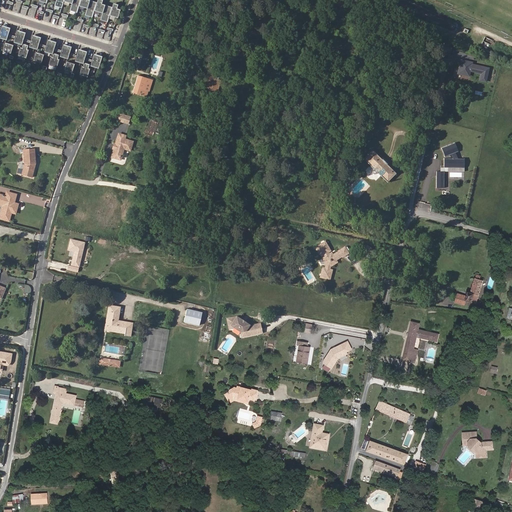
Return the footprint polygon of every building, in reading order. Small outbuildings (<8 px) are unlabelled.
[(65,0),(57,0),(55,7),(62,9),(64,2),(65,0)] [(81,0),(73,0),(72,5),(70,11),(77,14),(79,7),(81,0)] [(87,10),(90,2),(86,0),(84,0),(81,0),(79,7),(87,10)] [(94,12),(97,4),(90,2),(87,10),(85,16),(92,18),(94,12)] [(94,12),(102,15),(104,6),(101,5),(97,4),(94,12)] [(102,15),(100,21),(107,23),(109,17),(111,9),(104,6),(102,15)] [(116,10),(111,9),(109,17),(117,19),(119,11),(116,10)] [(10,31),(2,29),(0,34),(0,37),(7,40),(10,31)] [(25,36),(17,34),(14,42),(22,45),(25,36)] [(32,39),(29,47),(37,50),(40,41),(32,39)] [(6,42),(3,50),(11,53),(14,44),(6,42)] [(47,43),(44,52),(52,54),(55,46),(47,43)] [(21,47),(18,55),(26,58),(29,49),(27,49),(23,47),(21,47)] [(62,48),(59,57),(67,59),(70,51),(62,48)] [(36,52),(33,60),(41,63),(44,54),(36,52)] [(77,53),(74,62),(82,64),(85,56),(77,53)] [(219,59),(234,64),(235,60),(220,55),(219,59)] [(51,56),(48,65),(56,67),(59,59),(57,59),(53,57),(51,56)] [(97,69),(100,61),(92,58),(89,66),(97,69)] [(235,60),(234,64),(253,70),(254,66),(235,60)] [(486,83),(489,66),(459,60),(456,74),(469,77),(470,72),(480,74),(478,81),(486,83)] [(66,61),(63,70),(71,72),(74,64),(66,61)] [(78,74),(86,77),(89,69),(87,68),(83,67),(81,66),(78,74)] [(205,90),(211,91),(214,77),(207,75),(207,73),(203,72),(202,79),(205,80),(205,81),(207,82),(205,90)] [(146,95),(147,92),(143,91),(146,79),(137,77),(132,94),(145,98),(146,95)] [(214,77),(211,91),(217,93),(221,81),(217,80),(217,78),(214,77)] [(124,115),(117,113),(115,120),(122,122),(124,115)] [(154,134),(157,121),(150,119),(147,132),(154,134)] [(60,139),(72,142),(76,129),(75,129),(75,126),(62,122),(62,125),(64,125),(60,139)] [(116,137),(112,154),(120,156),(122,149),(128,150),(131,141),(123,139),(116,137)] [(444,156),(458,151),(454,142),(441,148),(444,156)] [(31,149),(19,150),(20,165),(18,174),(28,177),(32,164),(31,149)] [(387,184),(387,183),(395,175),(390,170),(373,152),(364,161),(387,184)] [(440,167),(440,171),(464,172),(464,159),(443,158),(443,167),(440,167)] [(10,213),(13,204),(15,195),(7,193),(6,197),(0,195),(0,203),(3,205),(0,216),(0,218),(6,220),(7,218),(8,219),(10,213)] [(336,259),(343,255),(340,251),(333,255),(330,253),(329,251),(331,250),(327,241),(317,246),(321,254),(324,255),(325,257),(323,259),(326,263),(325,269),(322,268),(320,277),(330,279),(331,270),(329,270),(330,265),(337,261),(336,259)] [(348,253),(345,248),(345,247),(340,250),(340,251),(343,255),(343,256),(348,253)] [(480,279),(476,278),(475,278),(470,293),(468,292),(467,297),(458,294),(455,302),(465,305),(467,300),(472,301),(472,300),(477,301),(484,280),(480,279)] [(109,305),(106,325),(126,329),(125,334),(125,336),(131,337),(133,323),(118,321),(120,307),(109,305)] [(200,325),(203,312),(187,309),(185,321),(200,325)] [(240,320),(235,317),(226,319),(228,329),(233,328),(239,332),(243,331),(244,336),(260,334),(259,325),(248,326),(244,323),(242,323),(239,321),(240,320)] [(420,324),(412,322),(403,361),(415,364),(416,357),(412,356),(414,350),(417,337),(438,342),(440,335),(419,330),(420,324)] [(314,333),(315,326),(305,324),(304,331),(314,333)] [(126,329),(106,325),(106,330),(125,334),(126,329)] [(331,349),(323,362),(331,368),(338,357),(353,349),(348,340),(331,349)] [(298,345),(300,345),(297,362),(308,364),(311,347),(308,347),(308,342),(299,341),(298,345)] [(98,364),(119,368),(120,360),(99,356),(98,364)] [(63,402),(74,404),(75,404),(77,396),(67,393),(68,389),(59,387),(59,386),(57,386),(55,391),(58,392),(52,422),(59,423),(62,407),(63,402)] [(225,394),(229,401),(235,398),(249,402),(250,399),(255,401),(258,391),(252,389),(252,390),(242,387),(241,389),(237,388),(235,387),(231,390),(230,392),(225,394)] [(479,387),(477,393),(485,396),(487,390),(479,387)] [(131,404),(136,406),(137,402),(143,403),(144,396),(133,394),(131,404)] [(146,397),(146,408),(161,409),(162,398),(146,397)] [(407,423),(411,414),(380,400),(376,409),(407,423)] [(283,413),(272,411),(271,420),(282,421),(283,413)] [(329,434),(323,433),(324,426),(315,424),(311,447),(326,449),(329,434)] [(486,449),(493,449),(492,442),(482,442),(477,438),(477,435),(471,435),(468,432),(463,433),(463,445),(468,445),(476,451),(479,451),(479,457),(486,457),(486,449)] [(406,464),(409,455),(370,441),(367,451),(406,464)] [(474,454),(476,451),(468,445),(466,447),(474,454)] [(306,458),(307,453),(286,450),(286,454),(306,458)] [(399,466),(375,458),(373,465),(401,476),(403,470),(398,468),(399,466)] [(423,471),(426,464),(417,460),(414,467),(423,471)] [(113,487),(117,486),(117,482),(120,481),(119,470),(112,471),(113,487)] [(48,495),(32,495),(32,505),(48,505),(48,495)] [(481,511),(485,502),(474,499),(471,509),(481,511)]
